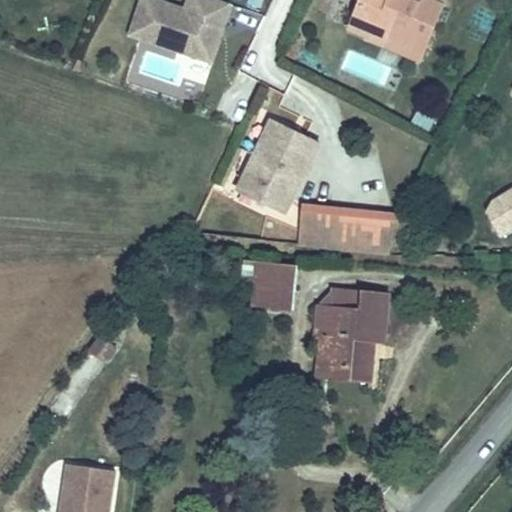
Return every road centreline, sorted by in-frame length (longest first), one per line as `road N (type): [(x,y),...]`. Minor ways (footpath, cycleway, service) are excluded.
road 1 (unknown): [(390,511),(309,398),(318,286)]
road 2 (unknown): [(304,0),(290,72),(355,192)]
road 3 (tertiary): [(421,511),(511,403)]
